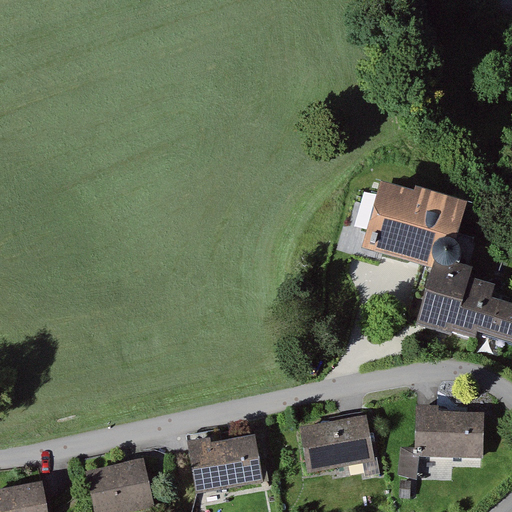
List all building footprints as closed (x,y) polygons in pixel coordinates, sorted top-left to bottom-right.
[(461,206),(378,184),(362,247),(425,264),(451,246),(461,206)] [(499,278),(436,259),(417,321),(511,349),(511,304),(493,299),(499,278)] [(482,415),(417,412),(414,457),(480,460),(482,415)] [(369,421),(303,431),(309,468),(375,457),(369,421)] [(252,437),(182,450),(192,503),(262,490),(252,437)] [(421,476),(453,477),(453,461),(421,460),(421,476)] [(151,511),(141,463),(91,473),(99,511),(151,511)] [(45,511),(41,486),(0,494),(0,511),(45,511)]
